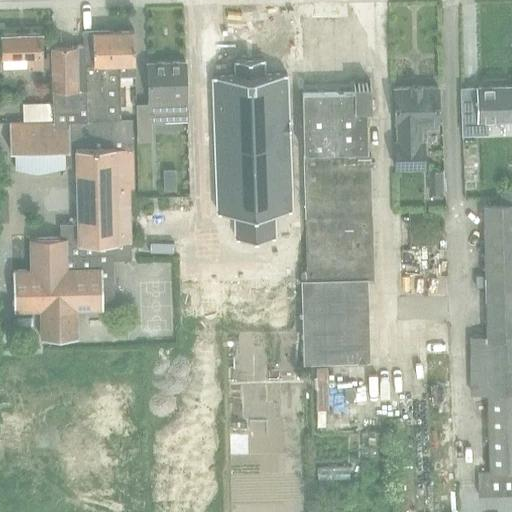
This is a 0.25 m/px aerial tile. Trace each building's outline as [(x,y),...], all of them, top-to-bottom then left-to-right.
[(86,118),(92,118),(121,117),(120,75),(134,74),(134,61),(134,29),(85,30),(85,44),(77,44),(78,88),(85,88),(86,118)] [(27,55),(27,67),(43,66),(42,32),(1,33),(2,55),(27,55)] [(78,88),(77,44),(51,44),(53,119),(86,118),(85,88),(78,88)] [(235,73),(213,74),(217,211),(235,211),(236,238),(274,236),(273,209),(291,209),(288,133),(290,133),(289,118),(288,118),(286,72),(276,72),(271,72),(263,72),(263,57),(235,58),(235,73)] [(186,96),(185,59),(147,61),(148,102),(149,119),(166,119),(166,110),(185,109),(186,109),(186,96)] [(354,86),(302,88),(307,271),(301,271),(304,359),(369,357),(366,277),(372,277),(369,147),(367,147),(366,106),(372,106),(371,81),(354,81),(354,86)] [(511,84),(491,86),(491,106),(493,106),(493,119),(511,118),(511,84)] [(410,86),(394,86),(395,122),(396,122),(396,139),(394,140),(395,167),(424,166),(423,139),(421,139),(421,121),(438,120),(437,85),(420,86),(420,85),(410,85),(410,86)] [(478,86),(462,87),(463,134),(488,133),(488,119),(493,119),(493,106),(491,106),(491,86),(478,86)] [(23,120),(53,119),(52,102),(23,102),(23,120)] [(132,258),(130,186),(133,186),(132,117),(121,117),(92,118),(93,145),(75,146),(75,165),(76,222),(59,222),(59,236),(30,237),(30,268),(13,269),(13,309),(40,309),(41,338),(76,337),(76,308),(103,307),(103,300),(114,300),(113,258),(132,258)] [(93,145),(92,118),(86,118),(53,119),(8,120),(9,149),(14,149),(14,166),(28,166),(28,167),(35,172),(38,172),(44,166),(75,165),(75,146),(93,145)] [(150,124),(138,124),(138,138),(150,138),(150,124)] [(189,184),(167,184),(167,216),(188,216),(188,189),(202,189),(201,148),(189,148),(189,184)] [(511,469),(511,192),(500,193),(501,203),(483,203),(484,273),(485,285),(486,335),(470,336),(471,393),(486,392),(489,471),(511,469)] [(51,200),(51,211),(73,211),(73,200),(51,200)] [(419,260),(397,260),(397,282),(419,282),(419,260)] [(484,273),(475,273),(475,285),(485,285),(484,273)] [(62,425),(60,343),(28,344),(30,426),(62,425)] [(424,359),(415,358),(414,376),(424,376),(424,359)] [(328,367),(316,367),(317,408),(329,407),(328,367)] [(93,401),(75,401),(75,414),(93,414),(93,401)] [(378,431),(367,432),(368,442),(379,441),(378,431)] [(63,511),(63,432),(32,432),(31,511),(63,511)] [(344,457),(313,458),(313,469),(344,469),(344,457)] [(511,492),(511,469),(489,471),(477,471),(478,494),(511,492)]
